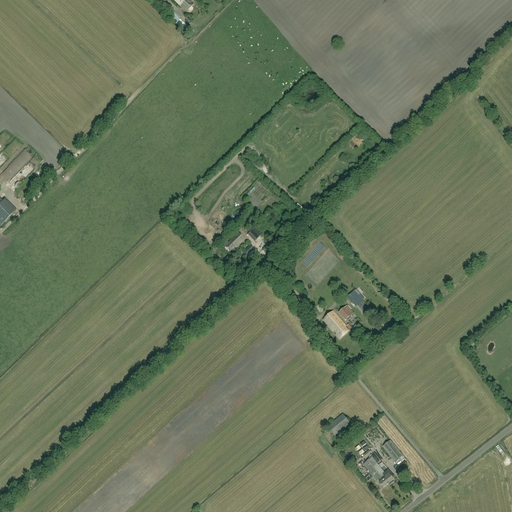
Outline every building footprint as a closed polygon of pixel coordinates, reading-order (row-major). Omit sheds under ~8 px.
[(184,0),(180,5),(186,12),(193,5),(190,2),(191,0),(184,0)] [(167,5),(162,9),(176,22),(180,18),(167,5)] [(0,225),(0,226),(14,212),(0,198),(0,225)] [(259,233),(255,228),(254,228),(250,232),(256,239),(261,235),(259,233)] [(230,242),(229,243),(227,242),(224,245),(225,247),(230,252),(235,247),(236,248),(244,240),(237,232),(229,241),(230,242)] [(250,245),(242,252),(246,256),(254,249),(250,245)] [(349,299),(352,302),(356,306),(364,315),(367,312),(370,309),(363,300),(364,299),(361,295),(359,297),(356,293),(349,299)] [(322,305),(317,308),(321,314),(326,311),(322,305)] [(348,306),(339,313),(346,321),(354,314),(348,306)] [(323,320),(333,332),(339,339),(349,331),(345,327),(346,326),(333,311),(323,320)] [(384,337),(392,330),(385,322),(377,329),(384,337)] [(350,424),(343,414),(327,427),(335,436),(350,424)] [(390,441),(383,447),(395,462),(403,455),(390,441)] [(372,458),(368,461),(363,465),(377,481),(378,480),(380,483),(379,483),(383,488),(389,484),(390,485),(394,482),(392,481),(394,480),(391,476),(392,474),(388,470),(385,473),(372,458)] [(384,461),(380,463),(384,470),(388,467),(384,461)]
